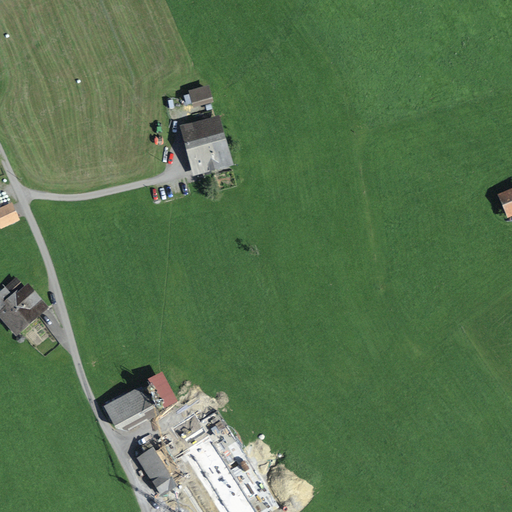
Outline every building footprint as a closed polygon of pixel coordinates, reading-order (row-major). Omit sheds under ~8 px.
[(187,94),(192,110),(210,106),(205,90),(187,94)] [(184,130),(195,171),(227,162),(216,121),(184,130)] [(511,193),(500,198),(507,215),(511,212),(511,193)] [(10,207),(0,211),(0,223),(1,226),(15,219),(10,207)] [(16,281),(8,288),(13,295),(21,288),(16,281)] [(0,313),(2,312),(16,329),(41,308),(26,290),(12,302),(4,293),(0,295),(0,313)] [(107,407),(117,427),(123,424),(126,429),(156,414),(148,399),(134,392),(107,407)] [(152,396),(151,399),(152,402),(155,403),(158,402),(160,399),(158,396),(155,394),(152,396)] [(162,491),(205,463),(202,458),(204,451),(190,430),(179,437),(177,435),(174,438),(170,432),(159,439),(164,447),(142,461),(162,491)]
